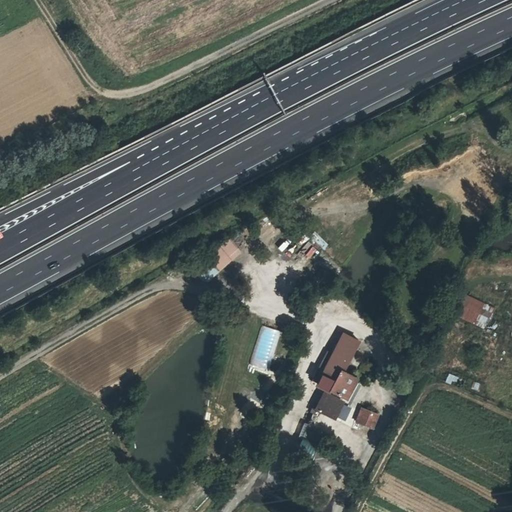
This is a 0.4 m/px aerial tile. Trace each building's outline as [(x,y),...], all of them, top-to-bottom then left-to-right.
[(202,282),(242,255),(232,241),(193,267),(202,282)] [(454,315),(485,327),(493,305),(462,293),(454,315)] [(343,336),(319,385),(346,399),(356,379),(343,373),(357,344),(343,336)] [(477,391),(479,383),(448,373),(445,380),(477,391)] [(348,402),(328,392),(318,413),(338,422),(348,402)] [(355,422),(372,431),(379,416),(362,408),(355,422)]
